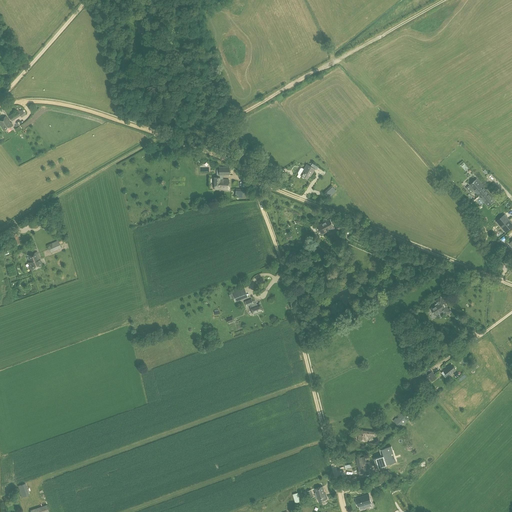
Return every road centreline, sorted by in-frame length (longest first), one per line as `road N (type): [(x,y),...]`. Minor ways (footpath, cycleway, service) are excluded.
road 1 (track): [(4,104),(73,106),(161,136),(209,129),(443,0)]
road 2 (track): [(344,511),(280,257),(254,186)]
road 3 (track): [(250,178),(511,285)]
road 4 (track): [(0,229),(161,136),(248,172)]
road 5 (track): [(0,100),(87,0)]
